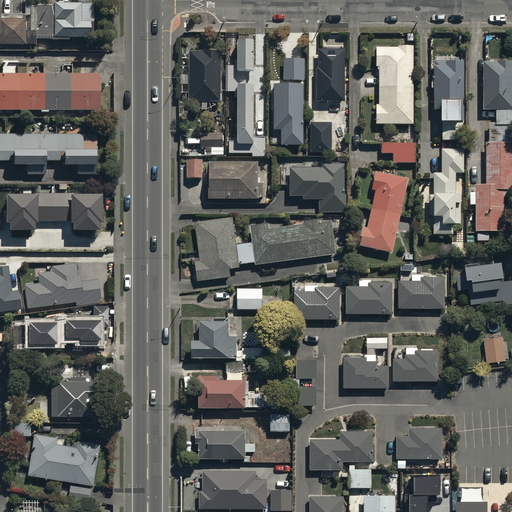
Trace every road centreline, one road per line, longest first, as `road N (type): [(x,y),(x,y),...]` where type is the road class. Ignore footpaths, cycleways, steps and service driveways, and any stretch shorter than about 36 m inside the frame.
road 1 (primary): [(148,0),(146,511)]
road 2 (residential): [(511,0),(148,0)]
